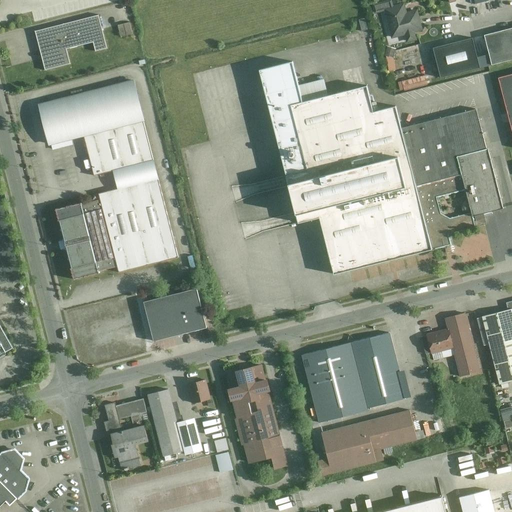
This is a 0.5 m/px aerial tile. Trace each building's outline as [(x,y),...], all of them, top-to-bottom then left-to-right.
[(392,1),(372,6),(375,16),(384,14),(392,41),(403,39),(405,45),(419,42),(417,34),(423,32),(418,9),(407,12),(405,3),(393,6),(392,1)] [(36,32),(46,71),(70,65),(66,50),(95,43),(97,52),(107,49),(98,16),(36,32)] [(135,33),(133,22),(119,25),(122,36),(135,33)] [(511,29),(484,36),(492,67),(511,61),(511,29)] [(474,38),(435,47),(442,77),(481,67),(474,38)] [(397,69),(396,47),(388,48),(390,70),(397,69)] [(366,89),(301,106),(290,64),(257,72),(287,190),(283,191),(292,227),(318,220),(333,279),(447,250),(445,238),(476,231),(473,223),(504,215),(475,111),(399,131),(395,110),(373,116),(366,89)] [(486,79),(489,77),(485,72),(478,77),(482,83),(486,80),(486,79)] [(403,80),(406,90),(429,84),(427,74),(403,80)] [(134,82),(39,105),(50,148),(85,140),(95,177),(114,173),(119,191),(100,196),(101,200),(57,211),(75,282),(100,276),(100,274),(119,269),(120,275),(180,259),(134,82)] [(199,292),(144,305),(154,346),(209,332),(199,292)] [(509,308),(483,314),(500,383),(511,380),(511,300),(508,302),(509,308)] [(447,327),(421,334),(427,354),(452,348),(460,376),(481,370),(465,311),(445,317),(447,327)] [(0,360),(14,352),(0,329),(0,360)] [(407,400),(390,334),(303,356),(320,423),(407,400)] [(263,363),(227,372),(251,463),(273,457),(276,468),(290,464),(263,363)] [(206,379),(186,384),(191,404),(210,399),(206,379)] [(173,402),(170,388),(147,394),(164,458),(185,453),(186,457),(206,451),(196,416),(184,419),(179,400),(173,402)] [(115,401),(106,403),(110,419),(106,420),(120,469),(143,463),(138,445),(150,441),(144,422),(124,428),(121,418),(149,410),(145,397),(116,405),(115,401)] [(511,406),(502,408),(504,420),(511,418),(511,406)] [(412,409),(324,431),(330,455),(320,458),(324,475),(386,459),(383,448),(420,438),(412,409)] [(227,439),(216,441),(219,452),(230,450),(227,439)] [(0,505),(6,499),(11,504),(27,490),(31,478),(22,469),(25,457),(15,449),(2,452),(0,454),(0,505)] [(229,452),(217,456),(221,473),(234,469),(229,452)] [(450,511),(446,496),(385,511),(450,511)]
